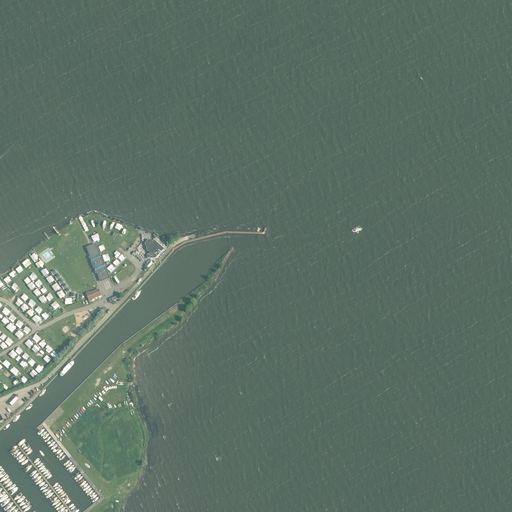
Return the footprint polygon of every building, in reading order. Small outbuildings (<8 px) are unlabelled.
[(151,240),(150,241),(148,239),(147,239),(144,242),(144,244),(145,245),(144,246),(144,247),(144,249),(147,252),(148,253),(145,253),(145,257),(150,257),(154,257),(159,251),(158,251),(161,248),(160,246),(153,240),(152,240),(151,240)] [(86,247),(85,247),(89,255),(88,256),(90,262),(91,261),(93,265),(92,265),(94,271),(95,271),(99,279),(100,280),(106,277),(106,276),(107,276),(94,244),(93,244),(93,243),(86,246),(86,247)] [(31,254),(27,257),(31,263),(35,260),(31,254)] [(25,260),(19,264),(22,269),(29,265),(25,260)] [(43,279),(46,285),(51,281),(48,276),(43,279)] [(28,283),(23,287),(28,292),(32,288),(28,283)] [(48,287),(52,292),(57,289),(54,284),(48,287)] [(84,292),(85,294),(87,300),(90,299),(90,298),(99,295),(99,294),(97,288),(87,291),(84,292)] [(58,291),(53,294),(57,300),(62,297),(58,291)] [(45,302),(50,299),(47,294),(42,297),(45,302)] [(16,300),(12,304),(16,308),(20,303),(16,300)] [(52,311),(56,307),(52,302),(48,306),(52,311)] [(92,315),(91,315),(92,315),(94,317),(101,308),(99,306),(92,315)] [(42,321),(47,317),(43,312),(38,315),(42,321)] [(12,325),(17,329),(21,325),(16,321),(12,325)] [(3,328),(8,332),(12,328),(7,323),(3,328)] [(12,335),(16,340),(20,336),(16,331),(12,335)] [(6,338),(1,342),(6,347),(10,343),(6,338)] [(32,355),(36,351),(32,346),(27,351),(32,355)]
